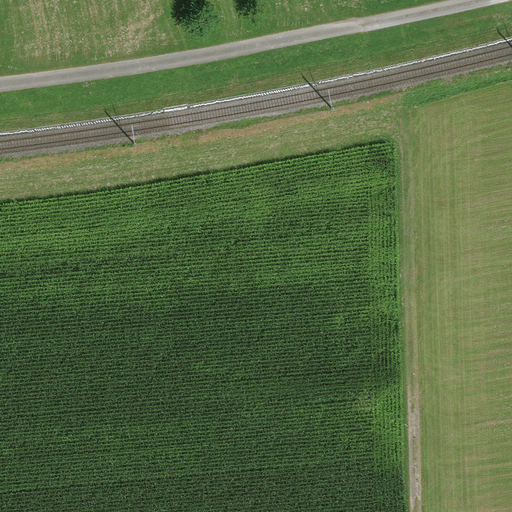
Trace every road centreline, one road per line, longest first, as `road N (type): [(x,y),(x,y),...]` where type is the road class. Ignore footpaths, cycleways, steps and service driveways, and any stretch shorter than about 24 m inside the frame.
road 1 (track): [(0,84),(481,0)]
road 2 (track): [(414,386),(417,511)]
